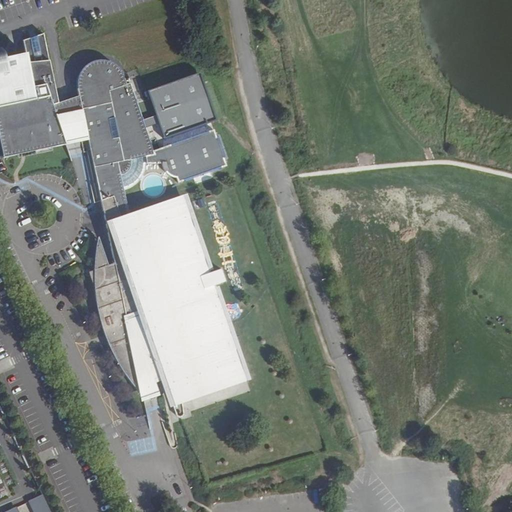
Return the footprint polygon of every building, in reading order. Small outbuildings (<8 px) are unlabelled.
[(0,105),(49,94),(53,102),(57,101),(42,35),(20,39),(23,54),(3,58),(1,46),(0,46),(0,105)] [(125,184),(131,179),(133,177),(136,172),(138,167),(138,164),(163,164),(168,173),(171,178),(177,178),(182,185),(228,168),(214,129),(148,150),(123,70),(120,65),(116,60),(113,58),(105,55),(99,55),(94,56),(90,57),(88,58),(84,60),(79,66),(76,72),(75,78),(75,83),(78,95),(52,104),(48,96),(0,106),(0,141),(3,155),(88,137),(107,227),(131,220),(120,186),(125,184)] [(147,93),(164,141),(217,122),(200,74),(147,93)] [(131,220),(107,227),(114,262),(108,264),(102,247),(95,249),(94,263),(93,277),(95,291),(96,304),(99,319),(104,335),(106,338),(108,343),(115,358),(121,369),(129,380),(143,396),(139,386),(144,385),(152,382),(157,380),(164,378),(175,413),(177,416),(178,418),(180,418),(182,417),(183,416),(184,413),(183,408),(180,389),(193,387),(204,384),(216,379),(226,374),(241,366),(213,285),(227,281),(222,269),(209,273),(187,206),(186,203),(131,220)] [(144,385),(139,386),(143,396),(156,392),(152,382),(144,385)] [(50,511),(43,496),(29,502),(33,511),(50,511)]
